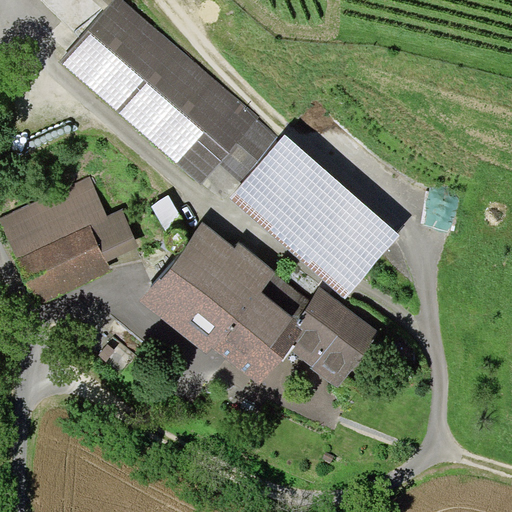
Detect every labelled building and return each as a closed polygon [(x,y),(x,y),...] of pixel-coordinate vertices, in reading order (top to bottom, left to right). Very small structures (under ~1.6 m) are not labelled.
[(114,0),(60,60),(201,186),(220,165),(239,182),(278,138),(123,0),(114,0)] [(284,134),(229,197),(346,298),(400,235),(284,134)] [(37,304),(109,272),(105,261),(138,246),(121,209),(106,216),(89,178),(0,217),(0,225),(15,258),(16,257),(37,304)] [(182,217),(168,195),(151,205),(165,227),(182,217)] [(160,277),(141,301),(209,354),(214,348),(261,385),(289,349),(336,386),(378,332),(321,288),(312,299),(240,242),(236,247),(204,223),(161,277),(160,277)]
